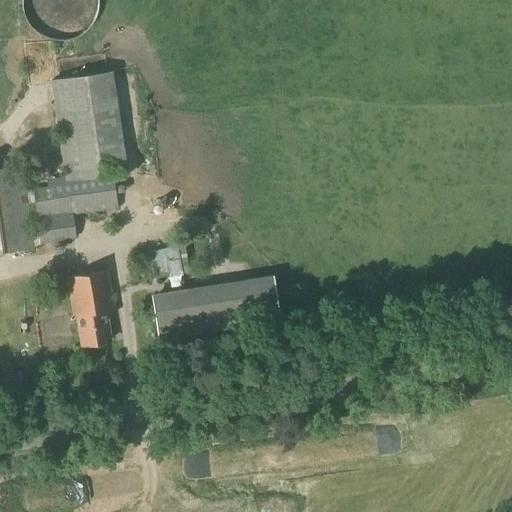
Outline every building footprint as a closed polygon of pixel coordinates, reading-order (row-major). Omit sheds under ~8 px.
[(65,180),(121,172),(106,73),(50,81),(65,180)] [(0,251),(32,247),(20,167),(0,169),(0,251)] [(39,243),(74,238),(71,214),(116,207),(112,177),(32,189),(39,243)] [(109,341),(104,310),(113,309),(106,270),(66,277),(72,316),(75,315),(80,345),(109,341)] [(158,338),(278,319),(271,276),(151,295),(158,338)]
